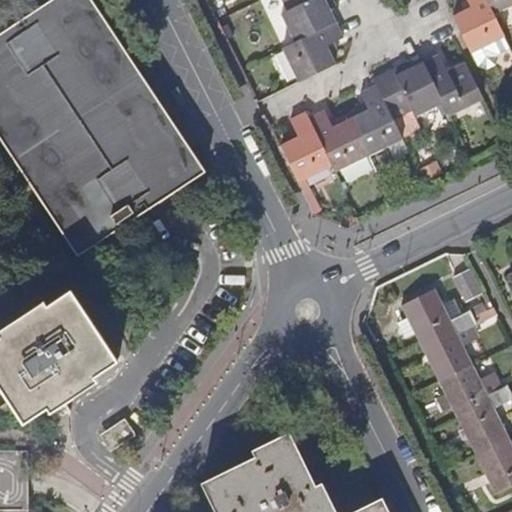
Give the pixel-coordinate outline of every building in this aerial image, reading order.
[(206,172),(91,0),(55,0),(0,36),(0,138),(78,257),(158,204),(206,172)] [(282,15),(296,42),(337,22),(329,9),(325,0),(282,0),(288,11),(282,15)] [(325,0),(329,9),(335,6),(332,0),(325,0)] [(453,17),(471,54),(478,67),(486,70),(495,66),(498,57),(497,55),(511,48),(505,37),(494,14),(487,0),(467,0),(471,8),(453,17)] [(511,0),(487,0),(494,14),(511,4),(511,0)] [(345,38),(337,22),(296,42),(282,48),(299,82),(336,64),(327,46),(345,38)] [(483,100),(465,64),(448,71),(440,54),(424,62),(444,103),(450,116),(483,100)] [(424,62),(410,68),(396,74),(393,70),(374,79),(377,85),(394,121),(413,111),(416,117),(444,103),(424,62)] [(408,63),(393,70),(396,74),(410,68),(408,63)] [(410,153),(394,121),(377,85),(360,93),(369,111),(351,120),(369,157),(390,146),(397,160),(410,153)] [(333,129),(325,111),(309,118),(332,166),(336,173),(369,157),(351,120),(333,129)] [(306,113),(289,121),(298,138),(280,147),(298,184),(332,166),(309,118),(306,113)] [(464,301),(480,293),(469,271),(454,279),(464,301)] [(467,331),(466,331),(459,316),(450,321),(443,307),(434,290),(401,307),(405,315),(395,320),(402,336),(413,331),(420,346),(454,329),(458,336),(467,331)] [(24,425),(46,410),(117,364),(119,362),(71,292),(0,338),(0,388),(3,392),(24,425)] [(453,302),(443,307),(450,321),(459,316),(460,315),(453,302)] [(470,311),(460,315),(459,316),(466,331),(477,325),(474,319),(470,311)] [(454,329),(420,346),(438,383),(473,366),(458,336),(454,329)] [(473,366),(438,383),(445,397),(451,409),(452,410),(457,421),(491,404),(495,411),(503,407),(495,391),(488,396),(473,366)] [(506,386),(495,391),(503,407),(511,402),(511,396),(510,394),(506,386)] [(452,410),(451,409),(445,397),(436,401),(443,414),(452,410)] [(509,440),(495,411),(491,404),(457,421),(475,457),(509,440)] [(117,448),(135,437),(125,422),(107,434),(117,448)] [(254,455),(200,482),(215,511),(381,511),(375,500),(349,511),(335,511),(321,483),(309,488),(304,478),(311,475),(289,431),(251,449),(254,455)] [(511,444),(509,440),(475,457),(495,496),(511,487),(511,444)] [(0,511),(25,511),(30,455),(0,452),(0,511)]
